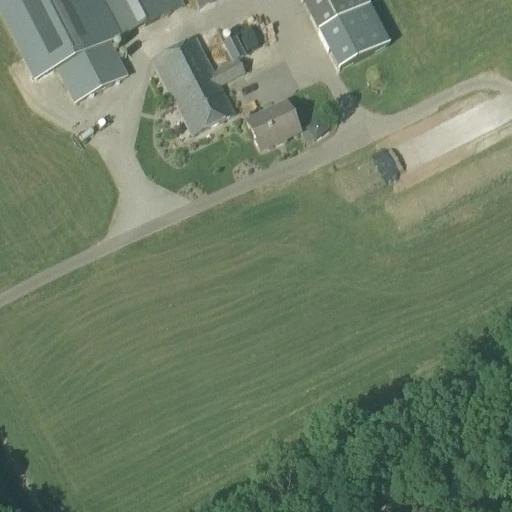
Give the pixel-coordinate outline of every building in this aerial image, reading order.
[(0,0),(0,14),(35,83),(53,74),(69,106),(123,78),(107,46),(181,9),(176,0),(0,0)] [(190,0),(198,14),(225,0),(190,0)] [(298,0),(329,58),(369,38),(358,16),(369,8),(364,0),(298,0)] [(237,64),(212,77),(194,42),(152,64),(191,140),(233,118),(218,89),(243,76),(237,64)] [(245,126),(258,154),(299,135),(285,107),(245,126)] [(320,121),(310,132),(324,145),(334,135),(320,121)] [(412,147),(420,175),(446,167),(438,139),(412,147)]
